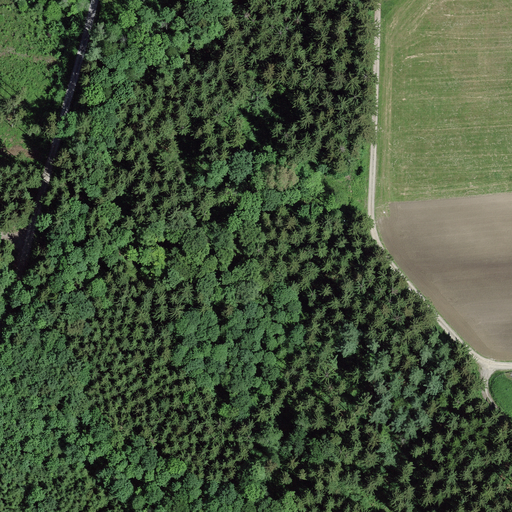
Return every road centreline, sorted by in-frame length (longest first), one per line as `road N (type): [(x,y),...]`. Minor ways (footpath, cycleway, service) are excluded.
road 1 (track): [(511,365),(475,358),(378,245),(372,220),(379,0)]
road 2 (track): [(93,0),(0,336)]
